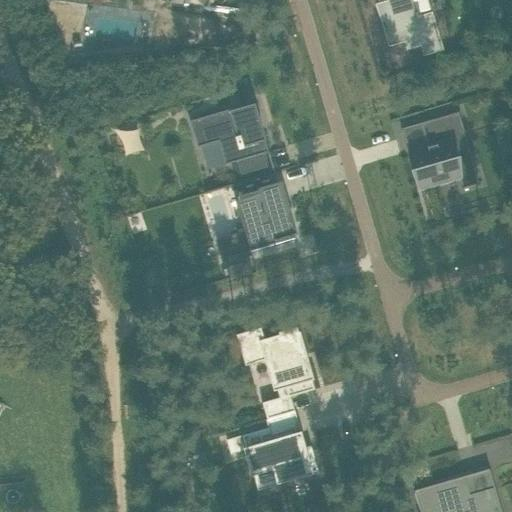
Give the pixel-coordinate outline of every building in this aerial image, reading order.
[(385,0),(386,2),(378,4),(375,5),(387,47),(404,43),(406,51),(420,47),(423,57),(442,51),(431,13),(425,15),(420,0),(385,0)] [(237,110),(191,124),(196,141),(198,146),(203,145),(220,140),(228,165),(236,162),(236,163),(265,155),(263,150),(258,133),(260,132),(254,110),(255,109),(254,106),(237,110)] [(416,166),(412,168),(412,169),(413,169),(416,178),(415,178),(418,189),(420,189),(419,187),(422,186),(422,187),(460,176),(455,157),(469,153),(463,131),(457,113),(420,124),(421,129),(423,128),(429,149),(427,150),(413,154),(416,166)] [(248,236),(220,244),(223,255),(224,260),(272,246),(293,240),(292,236),(291,236),(289,230),(290,230),(273,173),(239,183),(239,184),(243,196),(237,198),(238,202),(248,236)] [(260,329),(239,335),(241,341),(242,341),(248,362),(253,361),(254,364),(268,360),(275,385),(279,399),(261,404),(266,421),(269,420),(269,421),(271,421),(270,420),(284,416),(285,416),(285,414),(280,400),(309,392),(308,391),(312,390),(312,391),(314,391),(313,389),(312,389),(310,382),(311,382),(307,368),(304,369),(300,355),(303,354),(301,347),(300,347),(296,334),(297,334),(296,329),(277,334),(278,337),(263,341),(260,329)] [(254,433),(241,437),(245,449),(245,451),(246,451),(248,456),(247,457),(249,466),(250,466),(252,471),(251,472),(252,473),(260,471),(260,470),(273,466),(278,483),(317,472),(315,466),(314,467),(309,448),(305,450),(300,433),(272,442),(269,429),(258,432),(258,433),(254,434),(254,433)] [(436,485),(413,492),(419,511),(500,511),(493,488),(469,495),(464,477),(444,483),(445,485),(438,487),(437,485),(436,485)]
